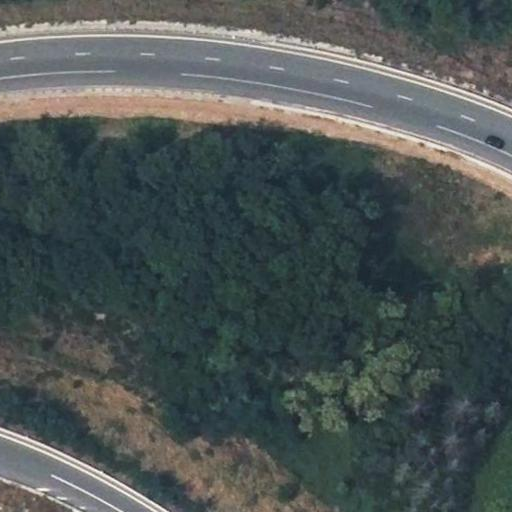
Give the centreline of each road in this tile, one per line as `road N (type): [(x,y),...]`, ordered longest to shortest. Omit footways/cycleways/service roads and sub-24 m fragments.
road 1 (motorway): [(0,61),(218,59),(345,82),(511,141)]
road 2 (motorway): [(0,452),(117,511)]
